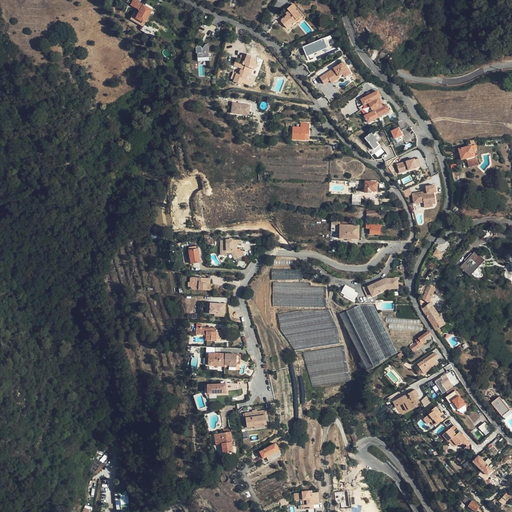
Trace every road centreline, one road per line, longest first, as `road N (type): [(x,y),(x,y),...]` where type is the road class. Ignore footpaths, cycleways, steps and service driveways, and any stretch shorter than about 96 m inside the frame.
road 1 (residential): [(185,0),(275,46),(340,136),(388,177),(407,209),(410,246)]
road 2 (residential): [(260,385),(241,291),(260,261),(301,253),(355,268),(395,245),(410,246)]
road 3 (tertiary): [(417,511),(394,477),(361,455),(370,442),(386,449),(431,511)]
road 4 (tertiary): [(511,441),(453,363),(412,288)]
road 5 (tertiary): [(445,213),(445,170),(432,135),(377,70)]
road 6 (residential): [(377,70),(449,81),(511,64)]
